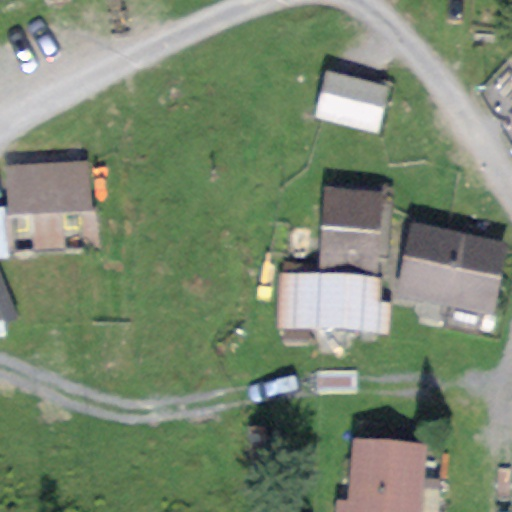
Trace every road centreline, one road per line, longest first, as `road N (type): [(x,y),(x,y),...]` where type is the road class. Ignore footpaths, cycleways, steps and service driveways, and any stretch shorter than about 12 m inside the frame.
road 1 (track): [(0,364),(95,404),(144,413),(392,377)]
road 2 (track): [(0,132),(157,48),(275,0)]
road 3 (track): [(359,0),(402,33),(443,82),(511,194)]
